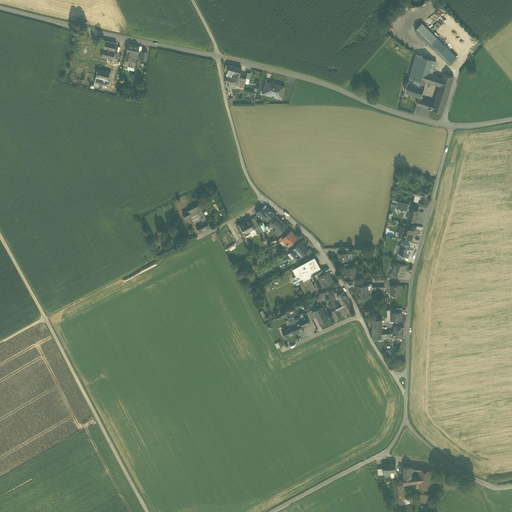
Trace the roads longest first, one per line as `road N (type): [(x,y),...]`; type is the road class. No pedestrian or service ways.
road 1 (track): [(0,237),(146,511)]
road 2 (residential): [(452,125),(412,278),(406,398)]
road 3 (residential): [(452,125),(217,55)]
road 4 (residential): [(217,55),(0,8)]
road 5 (track): [(179,248),(0,344)]
road 6 (residential): [(262,197),(305,231),(359,314)]
road 7 (residential): [(217,55),(240,157),(262,197)]
road 8 (unclassified): [(383,454),(272,511)]
